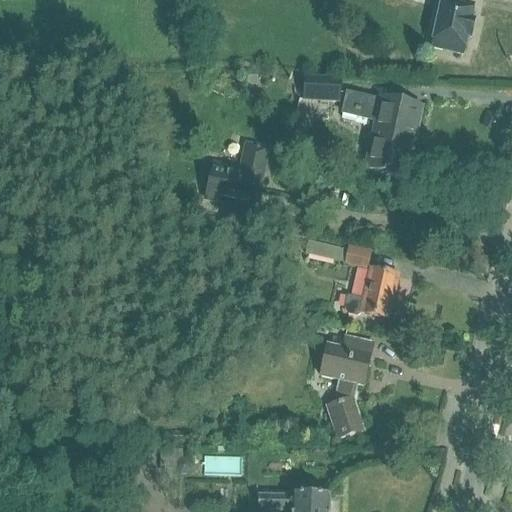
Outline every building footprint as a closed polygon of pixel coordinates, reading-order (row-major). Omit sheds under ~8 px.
[(442,0),(431,51),(443,53),(463,58),(466,41),(470,42),(474,25),(470,24),(474,8),(464,6),(465,0),(442,0)] [(341,80),(303,78),(301,103),(340,105),(341,80)] [(366,174),(385,178),(389,164),(408,168),(421,110),(402,105),(401,107),(380,102),(379,103),(347,96),(342,116),(375,123),(372,136),(383,139),(382,146),(372,144),(366,174)] [(205,202),(253,212),(258,184),(260,184),(267,152),(245,147),(240,173),(212,167),(205,202)] [(371,258),(307,244),(304,257),(344,265),(343,267),(368,273),(371,258)] [(362,315),(369,317),(388,321),(398,279),(371,272),(364,302),(347,299),(344,312),(348,318),(357,320),(362,315)] [(289,290),(270,299),(276,313),(295,303),(289,290)] [(352,401),(356,387),(363,389),(373,347),(330,337),(320,379),(338,383),(332,407),(325,409),(336,443),(363,434),(352,401)] [(187,462),(180,462),(176,466),(176,472),(180,477),(186,477),(191,472),(190,466),(187,462)] [(328,511),(329,499),(257,497),(256,511),(328,511)]
